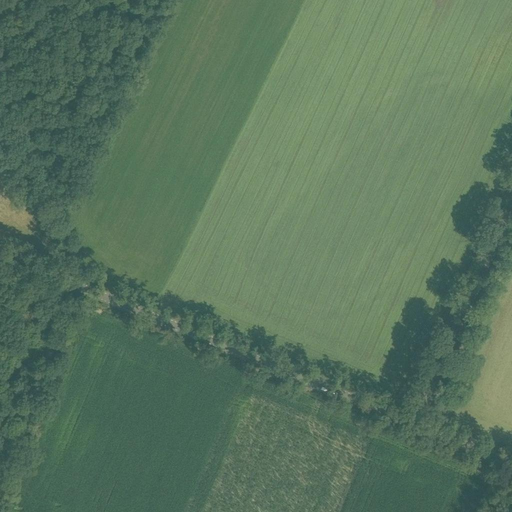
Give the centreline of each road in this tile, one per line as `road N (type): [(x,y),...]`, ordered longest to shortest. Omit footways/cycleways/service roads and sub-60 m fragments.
road 1 (secondary): [(416,426),(0,253)]
road 2 (unclassified): [(416,426),(511,208)]
road 3 (track): [(0,140),(73,282)]
